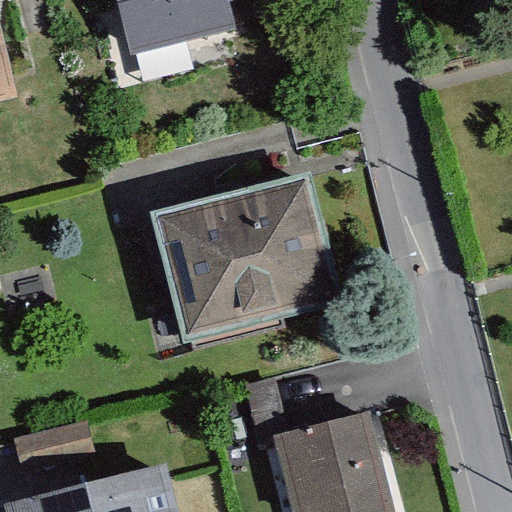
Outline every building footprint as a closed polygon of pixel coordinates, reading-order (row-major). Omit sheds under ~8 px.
[(122,0),(138,64),(245,39),(238,8),(269,1),(268,0),(122,0)] [(0,112),(25,107),(0,1),(0,112)] [(321,182),(158,222),(191,353),(353,313),(321,182)] [(14,435),(25,478),(103,461),(93,416),(14,435)] [(402,511),(380,421),(282,446),(299,511),(402,511)] [(184,511),(174,474),(37,511),(184,511)]
